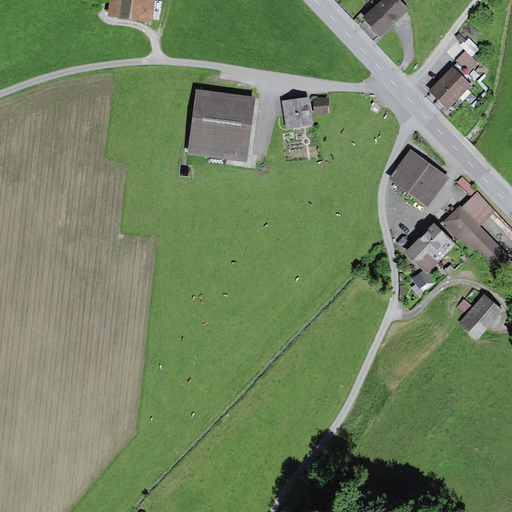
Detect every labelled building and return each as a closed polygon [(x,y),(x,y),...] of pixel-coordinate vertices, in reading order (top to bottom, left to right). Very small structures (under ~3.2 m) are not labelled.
[(154,0),(110,0),(108,15),(152,21),(154,0)] [(380,36),(409,10),(400,0),(382,0),(363,18),(380,36)] [(479,63),(466,51),(456,61),(458,62),(469,73),(479,63)] [(458,62),(453,67),(469,83),(474,78),(469,73),(458,62)] [(448,110),(472,85),(469,83),(453,67),(429,91),(448,110)] [(247,162),(255,97),(197,89),(188,154),(247,162)] [(313,125),(309,97),(282,101),(287,129),(313,125)] [(329,98),(314,99),(314,115),(330,114),(329,98)] [(428,207),(449,177),(409,150),(389,180),(428,207)] [(476,191),(462,177),(457,182),(471,196),(476,191)] [(511,227),(477,192),(463,207),(481,225),(490,216),(511,237),(511,227)] [(463,207),(460,205),(443,223),(446,226),(445,227),(460,242),(462,240),(474,251),(476,249),(498,271),(511,257),(511,255),(481,225),(463,207)] [(427,274),(457,244),(435,223),(406,253),(427,274)] [(451,265),(444,271),(449,276),(455,270),(451,265)] [(420,274),(412,279),(419,290),(427,284),(420,274)] [(480,341),(504,312),(484,295),(473,308),(463,299),(457,308),(465,315),(458,323),(480,341)]
